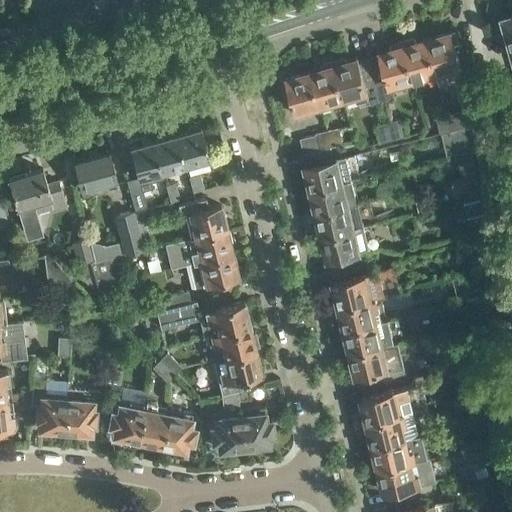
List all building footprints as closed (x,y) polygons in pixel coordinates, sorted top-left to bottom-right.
[(511,46),(511,80),(495,85),(500,101),(511,97),(511,13),(511,14),(503,16),(511,46)] [(455,30),(427,38),(438,77),(439,83),(463,76),(454,44),(458,42),(455,30)] [(427,38),(404,44),(413,78),(426,75),(427,80),(438,77),(427,38)] [(401,82),(413,78),(404,44),(380,51),(391,90),(402,87),(401,82)] [(375,77),(364,80),(358,57),(347,60),(346,56),(333,60),(344,98),(356,95),(357,99),(368,97),(370,104),(382,101),(375,77)] [(344,98),(333,60),(321,63),(322,67),(311,70),(322,108),(332,106),(331,102),(344,98)] [(311,70),(284,78),(287,90),(291,89),(297,110),(298,115),(311,111),(322,108),(311,70)] [(465,127),(461,112),(449,115),(453,130),(465,127)] [(453,130),(449,115),(437,118),(441,134),(453,130)] [(387,121),(392,137),(403,134),(399,117),(387,121)] [(392,137),(387,121),(376,124),(380,140),(392,137)] [(188,130),(177,134),(185,164),(209,158),(201,127),(197,128),(196,126),(188,128),(188,130)] [(339,126),(328,129),(332,145),(343,142),(339,126)] [(315,134),(300,138),(304,153),(332,145),(328,129),(315,133),(315,134)] [(165,137),(153,140),(162,171),(185,164),(177,134),(174,134),(173,132),(165,135),(165,137)] [(164,178),(162,171),(153,140),(150,141),(150,139),(142,141),(142,143),(130,146),(138,176),(127,180),(135,209),(135,211),(147,208),(142,190),(152,187),(151,181),(164,178)] [(463,175),(477,171),(472,149),(458,152),(463,175)] [(109,151),(74,160),(81,187),(116,178),(109,151)] [(308,175),(305,175),(308,186),(310,185),(311,187),(357,177),(360,176),(355,152),(340,156),(305,164),(308,175)] [(43,168),(8,178),(23,226),(34,223),(36,212),(66,203),(58,179),(47,183),(43,168)] [(469,197),(480,195),(482,194),(477,171),(463,175),(469,197)] [(193,191),(203,188),(199,174),(189,177),(193,191)] [(311,199),(314,212),(362,200),(362,199),(357,177),(311,187),(314,198),(311,199)] [(170,202),(179,199),(174,181),(165,184),(170,202)] [(464,199),(471,228),(487,224),(480,195),(469,197),(464,199)] [(191,236),(226,228),(226,226),(228,225),(225,215),(223,215),(220,204),(208,207),(206,196),(178,203),(180,215),(186,214),(191,236)] [(362,200),(314,212),(317,223),(319,223),(322,234),(364,223),(373,221),(368,199),(362,200)] [(135,211),(135,209),(132,210),(135,224),(172,213),(169,202),(147,208),(135,211)] [(115,214),(124,252),(141,248),(135,224),(132,210),(115,214)] [(369,247),(364,223),(322,234),(323,236),(320,237),(323,247),(325,246),(328,257),(369,247)] [(227,230),(226,228),(191,236),(165,242),(171,267),(185,264),(185,263),(232,252),(229,241),(231,241),(229,230),(227,230)] [(94,258),(88,237),(73,241),(79,262),(94,258)] [(185,263),(185,264),(191,287),(238,276),(235,265),(237,265),(235,254),(233,254),(232,252),(185,263)] [(66,267),(78,278),(87,287),(119,280),(113,255),(66,267)] [(0,282),(4,282),(11,281),(10,274),(8,258),(0,258),(0,282)] [(339,304),(381,294),(385,293),(379,269),(334,280),(336,291),(333,292),(336,302),(339,301),(339,304)] [(74,289),(73,279),(61,280),(62,290),(74,289)] [(75,299),(74,289),(62,290),(63,300),(75,299)] [(156,309),(156,310),(195,300),(191,301),(188,289),(160,295),(163,307),(156,309)] [(342,315),(339,316),(342,328),(381,319),(386,317),(384,305),(381,294),(339,304),(342,315)] [(197,311),(195,300),(156,310),(160,327),(199,317),(203,335),(207,334),(214,332),(215,333),(250,324),(244,300),(197,311)] [(381,319),(342,328),(345,340),(348,339),(351,351),(399,340),(394,317),(393,316),(386,317),(381,319)] [(1,322),(0,322),(0,349),(22,347),(19,321),(5,322),(1,323),(1,322)] [(214,332),(207,334),(213,358),(220,356),(220,357),(256,348),(255,346),(258,345),(255,333),(252,334),(250,324),(215,333),(214,332)] [(58,336),(57,354),(59,354),(70,355),(70,345),(71,337),(58,336)] [(400,340),(399,340),(351,351),(351,352),(348,353),(351,364),(354,363),(356,374),(392,365),(393,368),(406,365),(400,340)] [(220,356),(213,358),(216,373),(221,392),(221,393),(237,389),(242,388),(242,387),(240,378),(261,373),(256,348),(220,357),(220,356)] [(159,359),(167,366),(175,358),(167,351),(159,359)] [(167,366),(173,373),(181,365),(175,358),(167,366)] [(152,367),(159,374),(167,366),(159,359),(152,367)] [(166,380),(173,373),(167,366),(159,374),(166,380)] [(109,380),(111,369),(101,367),(99,378),(109,380)] [(0,398),(10,397),(6,368),(0,369),(0,398)] [(121,370),(111,369),(109,380),(119,382),(121,370)] [(64,428),(67,388),(68,380),(46,379),(46,371),(45,372),(33,371),(32,386),(31,396),(31,405),(37,405),(36,418),(39,418),(38,426),(64,428)] [(22,395),(31,396),(32,386),(23,386),(22,395)] [(367,419),(367,420),(409,410),(413,409),(407,386),(362,397),(364,408),(362,409),(364,419),(367,419)] [(242,388),(237,389),(240,399),(250,397),(247,387),(242,388)] [(64,428),(90,430),(91,422),(94,422),(95,409),(98,409),(99,391),(67,388),(64,428)] [(216,429),(211,429),(212,440),(218,439),(219,448),(228,447),(231,449),(240,448),(242,445),(244,445),(240,413),(239,403),(239,399),(240,399),(237,389),(221,393),(224,415),(215,416),(216,429)] [(30,406),(31,405),(31,396),(22,395),(21,406),(30,406)] [(0,427),(13,426),(10,397),(0,398),(0,427)] [(137,438),(144,403),(120,398),(117,410),(112,409),(109,424),(114,425),(113,433),(121,435),(120,439),(131,441),(132,437),(137,438)] [(147,444),(160,447),(168,408),(144,403),(137,438),(148,440),(147,444)] [(180,451),(181,447),(185,447),(187,439),(192,440),(195,426),(190,425),(192,412),(168,408),(160,447),(180,451)] [(368,433),(371,445),(419,433),(413,409),(409,410),(367,420),(370,432),(368,433)] [(264,410),(240,413),(244,445),(246,444),(248,447),(258,446),(259,443),(268,442),(267,433),(273,432),(271,418),(265,419),(264,410)] [(379,467),(427,456),(428,456),(423,433),(419,433),(371,445),(374,457),(376,456),(379,467)] [(437,478),(434,467),(430,468),(427,456),(379,467),(379,469),(377,470),(379,480),(382,480),(385,491),(437,478)] [(438,511),(436,502),(396,511),(438,511)]
